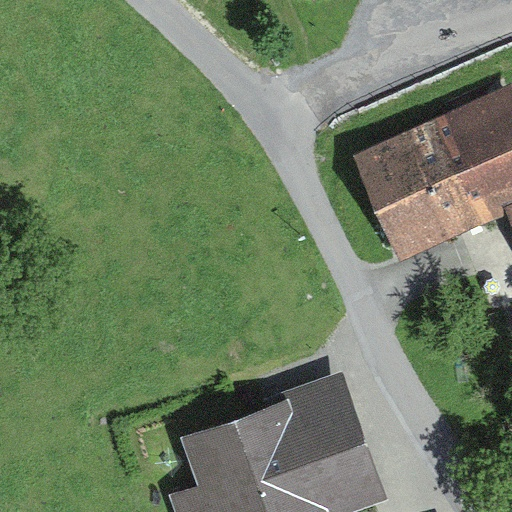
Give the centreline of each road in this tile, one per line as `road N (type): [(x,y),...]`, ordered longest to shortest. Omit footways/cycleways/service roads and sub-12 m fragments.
road 1 (track): [(478,511),(364,309),(285,131),(149,0)]
road 2 (track): [(285,131),(355,49),(384,0)]
